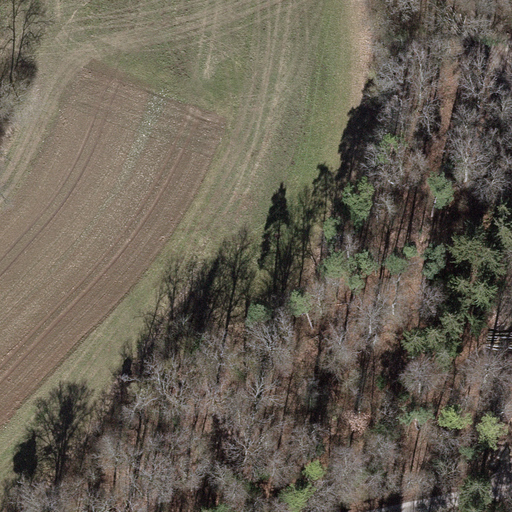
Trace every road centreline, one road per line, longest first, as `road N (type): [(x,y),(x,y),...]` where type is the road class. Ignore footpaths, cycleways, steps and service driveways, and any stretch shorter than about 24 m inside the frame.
road 1 (unclassified): [(511,480),(368,511)]
road 2 (track): [(476,0),(511,123)]
